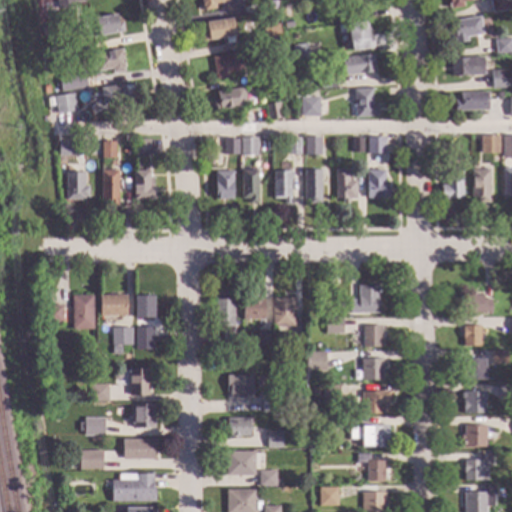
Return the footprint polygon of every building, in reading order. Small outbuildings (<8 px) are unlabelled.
[(73,0),(75,7),(57,9),(55,0),(73,0)] [(228,0),(229,2),(214,5),(215,9),(203,11),(201,0),(228,0)] [(367,0),(368,5),(338,10),(337,6),(335,6),(333,0),(367,0)] [(476,0),(462,2),(463,7),(448,10),(447,4),(449,3),(448,0),(476,0)] [(504,0),(505,1),(510,0),(511,4),(511,9),(491,13),(489,0),(504,0)] [(117,22),(122,21),(124,32),(91,38),(88,20),(116,15),(117,22)] [(482,34),(466,37),(467,44),(455,46),(451,21),(479,17),(482,34)] [(233,18),(236,36),(203,42),(201,31),(206,31),(204,23),(233,18)] [(293,27),(285,28),(284,22),(292,20),(293,27)] [(368,36),(372,35),(373,48),(367,48),(368,50),(351,53),(346,24),(365,21),(368,36)] [(281,41),(266,44),(263,25),(278,23),(281,41)] [(51,35),(42,37),(41,29),(50,27),(51,35)] [(511,53),(495,54),(494,40),(510,39),(511,53)] [(308,58),(294,60),(292,46),(306,44),(308,58)] [(125,67),(123,67),(124,71),(112,73),(111,69),(96,71),(96,70),(92,71),(89,55),(93,55),(93,53),(122,49),(125,67)] [(238,53),(242,72),(227,74),(227,78),(216,80),(215,75),(214,76),(211,57),(238,53)] [(375,72),(343,75),(341,58),(373,54),(375,72)] [(483,76),(452,77),(450,59),(483,57),(483,76)] [(510,89),(491,89),(491,71),(510,71),(510,89)] [(84,73),(86,88),(61,92),(58,76),(84,73)] [(336,87),(320,88),(320,78),(335,77),(336,87)] [(134,103),(102,107),(100,88),(132,84),(134,103)] [(239,88),(240,95),(245,94),(246,105),(214,111),(212,99),(217,98),(216,92),(239,88)] [(373,103),(377,103),(377,117),(354,118),(353,90),(372,89),(373,103)] [(488,110),(454,110),(454,100),(459,100),(459,93),(488,92),(488,110)] [(75,112),(56,115),(53,97),(72,94),(75,112)] [(319,117),(300,117),(300,98),(318,98),(319,117)] [(281,118),(267,120),(264,104),(279,102),(281,118)] [(498,154),(480,154),(480,137),(498,136),(498,154)] [(257,155),(240,156),(240,137),(257,137),(257,155)] [(320,155),(304,155),(304,137),(320,137),(320,155)] [(384,154),(367,154),(367,137),(384,137),(384,154)] [(238,154),(223,154),(223,138),(238,138),(238,154)] [(299,154),(287,155),(287,138),(299,138),(299,154)] [(361,153),(351,153),(351,138),(361,138),(361,153)] [(511,156),(501,156),(501,140),(511,139),(511,156)] [(75,156),(58,156),(58,140),(75,140),(75,156)] [(149,140),(149,150),(134,150),(134,140),(149,140)] [(115,159),(100,159),(101,142),(115,142),(115,159)] [(511,203),(509,203),(509,199),(502,199),(502,169),(511,169),(511,203)] [(257,204),(247,204),(247,199),(240,199),(240,171),(256,170),(257,204)] [(290,203),(283,203),(283,199),(272,199),(272,170),(290,170),(290,203)] [(321,204),(308,204),(308,199),(304,199),(304,170),(321,170),(321,204)] [(349,181),(355,181),(355,199),(349,199),(349,205),(341,205),(341,199),(335,199),(335,170),(349,170),(349,181)] [(385,187),(389,187),(389,198),(366,198),(366,170),(385,170),(385,187)] [(462,200),(440,200),(440,185),(445,185),(445,170),(462,170),(462,200)] [(490,203),(477,203),(477,199),(471,199),(471,170),(489,170),(490,203)] [(118,202),(100,202),(99,171),(117,171),(118,202)] [(149,177),(152,177),(154,199),(133,200),(132,171),(149,171),(149,177)] [(83,186),(87,186),(88,197),(83,197),(83,200),(65,200),(64,172),(83,172),(83,186)] [(232,200),(214,200),(214,172),(232,172),(232,200)] [(377,313),(348,313),(348,300),(357,300),(357,286),(378,286),(377,313)] [(125,316),(99,316),(99,296),(125,295),(125,316)] [(482,300),(490,299),(491,313),(462,313),(462,295),(482,295),(482,300)] [(92,330),(71,330),(71,296),(92,296),(92,330)] [(153,318),(134,318),(133,296),(153,296),(153,318)] [(294,327),(271,327),(271,299),(293,299),(294,327)] [(233,327),(232,327),(232,334),(237,334),(237,348),(222,348),(222,334),(218,334),(218,327),(215,327),(215,300),(233,300),(233,327)] [(263,320),(242,320),(242,300),(263,300),(263,320)] [(343,310),(336,310),(335,302),(343,302),(343,310)] [(61,324),(43,324),(43,306),(61,306),(61,324)] [(325,335),(342,335),(343,320),(325,320),(325,335)] [(381,347),(362,347),(362,327),(380,326),(381,347)] [(480,327),(480,346),(462,346),(462,327),(480,327)] [(130,345),(111,345),(111,328),(130,328),(130,345)] [(153,350),(134,350),(134,328),(153,328),(153,350)] [(269,346),(257,346),(257,331),(269,331),(269,346)] [(301,352),(289,352),(289,335),(301,335),(301,352)] [(120,355),(111,355),(111,347),(120,347),(120,355)] [(324,370),(305,371),(305,352),(324,352),(324,370)] [(507,364),(490,364),(490,352),(506,352),(507,364)] [(382,380),(360,381),(360,359),(382,359),(382,380)] [(484,359),(484,380),(462,380),(462,372),(460,372),(460,369),(462,369),(462,359),(484,359)] [(148,396),(127,397),(127,369),(148,369),(148,396)] [(119,372),(119,376),(117,378),(113,378),(110,376),(111,372),(113,370),(117,370),(119,372)] [(316,373),(316,382),(308,381),(309,373),(316,373)] [(251,398),(242,399),(242,401),(238,401),(238,398),(229,399),(229,392),(226,392),(225,377),(251,376),(251,398)] [(107,401),(89,402),(88,385),(106,385),(107,401)] [(511,402),(497,402),(498,386),(511,386),(511,402)] [(338,400),(321,400),(321,387),(338,387),(338,400)] [(317,397),(309,397),(309,389),(317,389),(317,397)] [(388,403),(386,403),(386,414),(360,415),(360,393),(372,393),(372,392),(388,392),(388,403)] [(484,414),(462,414),(462,400),(460,398),(460,394),(462,392),(484,392),(484,414)] [(278,413),(261,413),(261,395),(278,395),(278,413)] [(154,429),(131,429),(130,405),(154,405),(154,429)] [(103,436),(82,436),(82,419),(102,419),(103,436)] [(248,436),(238,436),(238,439),(234,439),(234,436),(226,436),(226,419),(248,419),(248,436)] [(329,437),(313,437),(313,419),(329,419),(329,437)] [(387,440),(383,440),(383,448),(360,448),(360,440),(348,440),(348,428),(360,428),(360,427),(381,427),(381,425),(387,425),(387,440)] [(485,447),(462,447),(462,445),(459,445),(459,436),(463,436),(462,425),(485,425),(485,447)] [(281,448),(266,448),(265,432),(281,432),(281,448)] [(153,454),(154,454),(154,460),(121,460),(121,440),(153,440),(153,454)] [(101,452),(101,470),(77,470),(77,460),(75,460),(75,452),(78,452),(78,451),(101,452)] [(252,476),(225,476),(224,452),(252,452),(252,476)] [(490,463),(486,463),(486,481),(463,481),(462,460),(477,460),(477,454),(490,454),(490,463)] [(368,462),(382,462),(382,482),(365,482),(365,463),(355,464),(355,455),(368,455),(368,462)] [(68,461),(67,470),(60,470),(61,460),(68,461)] [(274,487),(257,487),(257,472),(274,472),(274,487)] [(152,475),(152,488),(153,488),(153,502),(110,503),(110,481),(117,481),(117,475),(152,475)] [(494,495),(493,495),(493,507),(485,507),(485,511),(462,511),(462,493),(481,493),(481,486),(494,486),(494,495)] [(335,507),(317,507),(317,489),(335,489),(335,507)] [(252,511),(224,511),(224,491),(252,491),(252,511)] [(383,511),(360,511),(360,493),(383,493),(383,511)]
